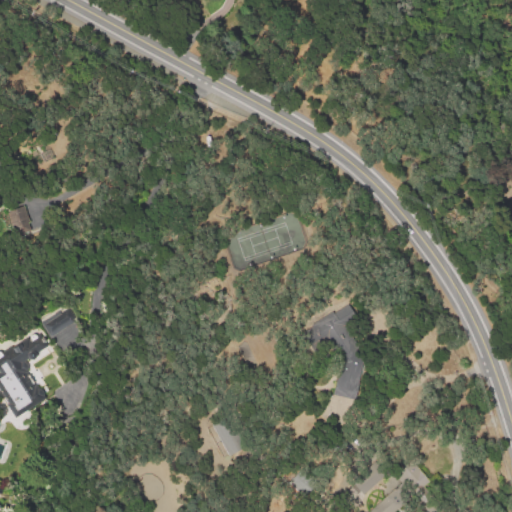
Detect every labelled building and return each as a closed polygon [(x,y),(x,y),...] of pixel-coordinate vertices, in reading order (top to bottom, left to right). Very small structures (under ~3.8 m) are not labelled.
[(4,212),(12,235),(30,228),(22,205),(4,212)] [(348,305),(357,319),(344,327),(363,358),(353,401),(331,395),(340,354),(331,338),(323,343),(320,339),(308,347),(305,343),(314,337),(308,327),(332,313),(333,315),(348,305)] [(43,319),(51,344),(71,337),(70,334),(77,332),(69,310),(43,319)] [(14,418),(0,395),(0,353),(6,361),(7,359),(9,361),(16,357),(12,350),(17,347),(21,353),(32,346),(28,340),(28,338),(30,336),(32,335),(35,336),(48,355),(31,366),(48,393),(34,402),(36,404),(14,418)] [(227,458),(210,425),(226,416),(244,449),(227,458)] [(412,461),(424,478),(414,485),(402,468),(412,461)] [(363,495),(351,481),(374,462),(385,476),(363,495)] [(307,475),(300,485),(293,480),(300,470),(307,475)]
